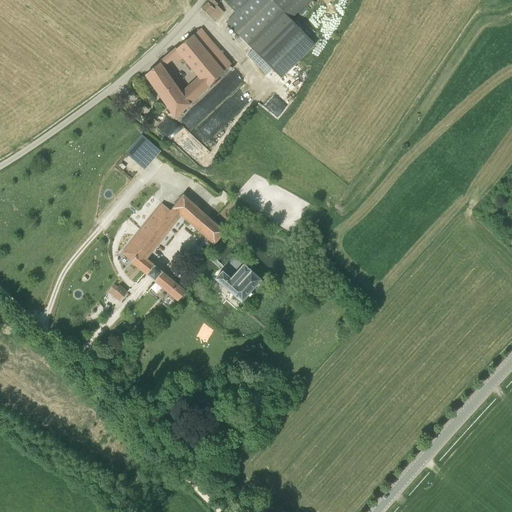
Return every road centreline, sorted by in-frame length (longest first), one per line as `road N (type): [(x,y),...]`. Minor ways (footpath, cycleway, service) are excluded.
road 1 (track): [(0,293),(221,511)]
road 2 (unclassified): [(0,166),(152,57),(206,0)]
road 3 (track): [(42,335),(70,261),(156,168),(185,186)]
road 4 (track): [(70,363),(185,237),(224,269)]
road 5 (tertiary): [(376,511),(511,360)]
